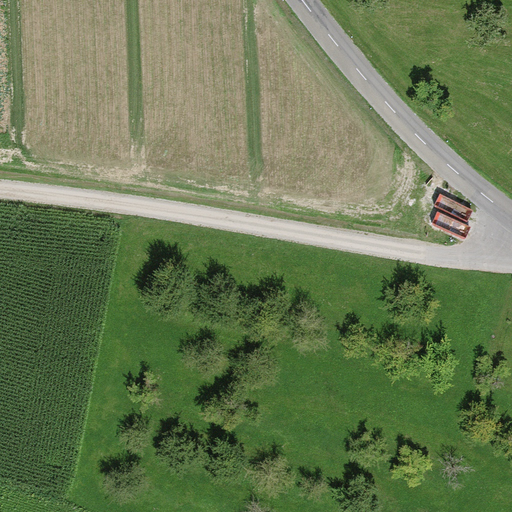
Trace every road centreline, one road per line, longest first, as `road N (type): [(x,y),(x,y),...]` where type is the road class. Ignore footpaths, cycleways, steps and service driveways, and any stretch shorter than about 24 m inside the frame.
road 1 (track): [(511,245),(462,260),(0,192)]
road 2 (tertiary): [(304,0),(443,163),(511,216)]
